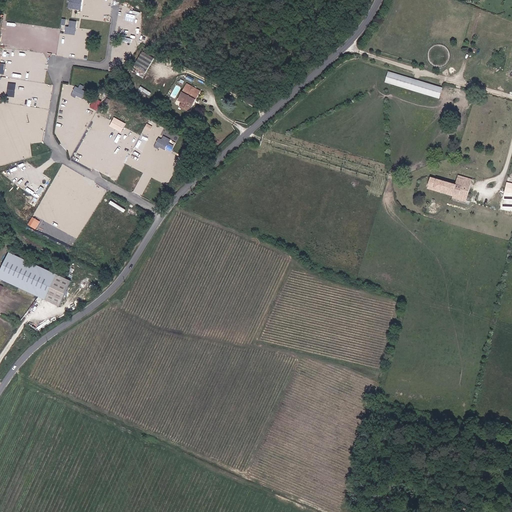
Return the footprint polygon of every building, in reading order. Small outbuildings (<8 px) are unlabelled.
[(65,33),(76,34),(77,27),(66,26),(65,33)] [(130,42),(127,49),(134,52),(137,45),(130,42)] [(135,65),(146,72),(155,58),(144,51),(135,65)] [(438,102),(441,92),(387,75),(383,85),(438,102)] [(76,86),(73,94),(86,98),(89,90),(76,86)] [(175,106),(188,113),(197,97),(189,92),(187,94),(184,92),(175,106)] [(123,132),(127,122),(115,117),(110,126),(123,132)] [(91,128),(98,131),(101,124),(95,121),(91,128)] [(159,137),(156,145),(167,149),(170,141),(159,137)] [(424,189),(451,197),(458,169),(453,168),(451,176),(449,185),(437,182),(438,175),(433,174),(431,181),(427,179),(424,189)] [(458,169),(451,197),(466,201),(473,173),(458,169)] [(439,173),(438,175),(437,182),(449,185),(451,176),(439,173)] [(502,193),(511,195),(511,185),(505,183),(502,193)] [(59,281),(10,258),(0,279),(0,283),(3,285),(48,305),(59,281)] [(71,286),(59,281),(48,305),(60,311),(71,286)]
